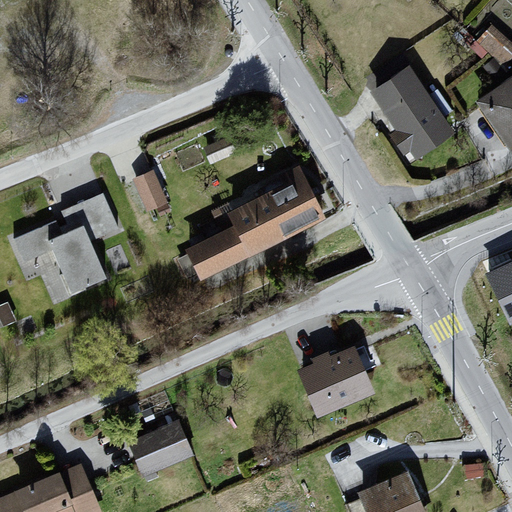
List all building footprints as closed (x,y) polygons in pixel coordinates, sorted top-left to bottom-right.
[(411,67),(369,97),(395,134),(389,139),(404,160),(413,153),(417,160),(457,131),(411,67)] [(511,76),(476,101),(511,153),(511,76)] [(152,162),(131,172),(147,204),(168,194),(152,162)] [(227,231),(180,253),(196,286),(324,220),(294,173),(277,182),(278,190),(221,215),(227,231)] [(59,221),(7,242),(20,270),(48,259),(67,300),(104,285),(88,249),(120,235),(101,197),(57,215),(59,221)] [(511,265),(486,275),(510,324),(511,323),(511,265)] [(349,351),(294,373),(313,420),(370,397),(349,351)] [(123,444),(140,480),(191,459),(175,423),(123,444)] [(101,511),(79,464),(0,497),(0,511),(101,511)] [(419,511),(403,476),(354,495),(360,511),(419,511)]
